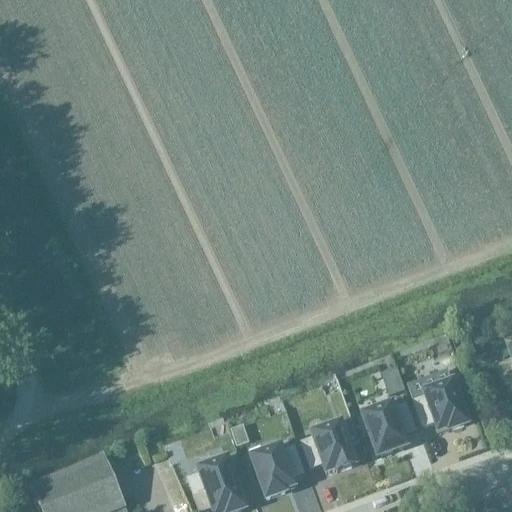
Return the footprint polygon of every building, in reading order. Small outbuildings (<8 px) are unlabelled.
[(396,371),(380,377),(388,400),(404,394),(396,371)] [(467,427),(451,386),(423,396),(424,399),(411,404),(421,430),(434,425),(438,435),(447,432),(448,434),(467,427)] [(362,418),(378,459),(396,452),(395,450),(405,447),(401,436),(414,432),(405,405),(391,410),(390,407),(362,418)] [(355,468),(340,426),(312,436),(313,439),(299,444),(309,470),(322,465),(326,476),(336,472),(336,474),(355,468)] [(241,430),(231,434),(236,448),(247,445),(241,430)] [(250,459),(265,501),(284,494),(283,491),(292,488),(289,478),(302,473),(292,447),(279,451),(278,449),(250,459)] [(123,511),(125,511),(112,481),(103,459),(30,490),(38,511),(123,511)] [(199,477),(187,482),(197,511),(209,511),(211,511),(243,511),(240,501),(243,499),(238,484),(234,485),(226,462),(198,472),(199,477)]
